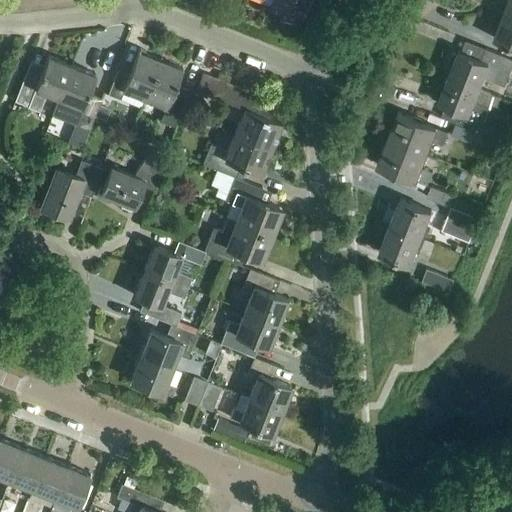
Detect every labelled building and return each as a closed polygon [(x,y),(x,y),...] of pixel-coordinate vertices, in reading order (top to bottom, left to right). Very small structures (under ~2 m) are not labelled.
[(269,0),(267,7),(288,15),(291,7),(293,0),(269,0)] [(293,0),(291,7),(303,12),(307,0),(293,0)] [(511,15),(504,13),(494,38),(511,45),(511,15)] [(124,91),(145,99),(160,61),(145,55),(146,51),(139,49),(129,75),(118,70),(108,94),(120,99),(124,91)] [(452,67),(448,76),(479,89),(483,78),(505,86),(511,67),(511,58),(486,49),(481,60),(458,51),(457,54),(452,52),(447,65),(452,67)] [(46,94),(59,99),(72,65),(48,56),(43,69),(29,64),(15,101),(28,106),(28,107),(39,111),(46,94)] [(160,61),(145,99),(166,108),(161,121),(173,126),(187,90),(176,85),(182,70),(160,61)] [(72,65),(59,99),(73,105),(70,114),(79,117),(76,125),(89,130),(90,130),(104,93),(103,93),(101,99),(88,94),(96,75),(72,65)] [(244,109),(234,134),(272,148),(282,122),(270,118),(276,103),(223,82),(203,74),(196,90),(244,109)] [(441,117),(456,123),(478,132),(489,105),(474,100),(479,89),(448,76),(438,102),(446,105),(441,117)] [(398,112),(387,139),(426,154),(431,141),(443,145),(448,132),(398,112)] [(478,132),(456,123),(451,134),(474,143),(506,156),(510,144),(478,132)] [(75,124),(67,143),(82,149),(89,130),(76,125),(75,124)] [(202,164),(233,177),(241,180),(246,168),(261,174),(272,148),(234,134),(227,151),(210,145),(202,164)] [(426,154),(387,139),(377,165),(427,185),(432,171),(421,167),(426,154)] [(97,195),(111,200),(112,197),(134,206),(142,186),(154,190),(168,155),(150,148),(146,157),(134,175),(111,167),(103,187),(100,186),(97,195)] [(165,165),(178,170),(182,159),(169,153),(165,165)] [(56,166),(40,206),(68,217),(78,191),(91,196),(102,168),(81,160),(76,174),(56,166)] [(227,217),(272,235),(282,209),(258,199),(262,188),(241,180),(233,177),(224,200),(232,203),(226,216),(227,217)] [(451,207),(464,212),(468,202),(453,196),(453,195),(431,186),(427,197),(451,207)] [(400,199),(389,225),(421,238),(431,211),(400,199)] [(464,212),(451,207),(442,230),(469,241),(478,218),(464,212)] [(272,235),(227,217),(222,231),(213,228),(204,251),(233,262),(237,251),(261,261),(272,235)] [(421,238),(389,225),(379,252),(410,265),(421,238)] [(154,245),(144,270),(188,288),(192,278),(175,271),(180,256),(200,264),(205,252),(178,241),(174,253),(154,245)] [(250,296),(244,310),(278,323),(287,299),(274,294),(279,281),(250,269),(241,292),(250,296)] [(422,281),(449,292),(454,279),(427,269),(422,281)] [(188,288),(144,270),(134,296),(153,303),(149,315),(176,326),(181,313),(161,305),(167,291),(184,298),(188,288)] [(222,344),(250,355),(255,342),(268,347),(278,323),(244,310),(239,324),(229,321),(220,344),(222,344)] [(150,330),(140,355),(172,368),(179,352),(188,355),(196,334),(170,324),(166,336),(150,330)] [(172,368),(140,355),(130,380),(162,393),(163,392),(172,396),(175,387),(166,383),(172,368)] [(254,383),(248,398),(282,411),(292,387),(278,382),(284,369),(254,357),(245,380),(254,383)] [(208,382),(194,376),(184,400),(198,405),(208,382)] [(221,387),(208,382),(198,405),(212,411),(221,387)] [(282,411),(248,398),(243,412),(234,408),(230,418),(239,421),(239,422),(272,435),(282,411)] [(218,418),(213,430),(238,440),(243,428),(218,418)] [(0,441),(0,476),(10,481),(23,448),(8,442),(1,440),(0,441)] [(10,481),(32,490),(45,457),(30,451),(23,448),(10,481)] [(32,490),(55,498),(68,466),(53,460),(52,460),(45,457),(32,490)] [(68,466),(55,498),(83,510),(92,486),(86,484),(87,480),(88,480),(90,474),(75,468),(75,469),(68,466)] [(126,479),(124,485),(133,489),(136,482),(126,479)] [(141,506),(139,511),(159,511),(164,501),(133,489),(124,485),(122,484),(117,497),(141,506)]
